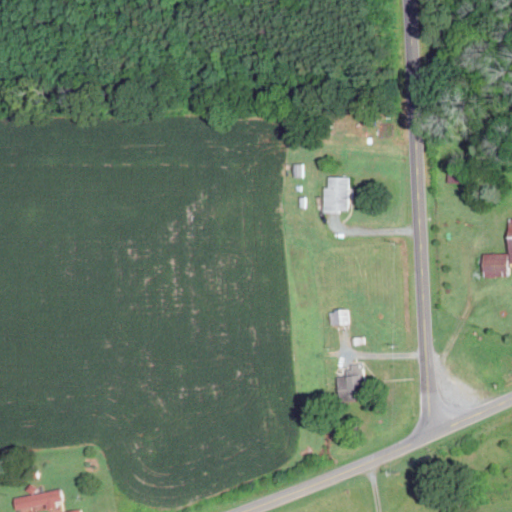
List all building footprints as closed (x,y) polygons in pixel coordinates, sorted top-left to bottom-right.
[(449,182),(450,159),(483,160),(483,183),(449,182)] [(305,163),(305,176),(296,176),(297,163),(305,163)] [(327,186),(330,186),(331,175),(351,176),(350,210),(342,210),(342,212),(326,212),(327,186)] [(510,252),(511,277),(486,277),(486,253),(510,252)] [(350,323),(332,324),(331,312),(336,312),(336,308),(349,307),(350,323)] [(354,337),(366,336),(367,344),(355,345),(354,337)] [(368,383),(364,383),(366,398),(343,402),(339,377),(349,376),(348,369),(353,368),(353,363),(361,362),(362,367),(366,367),(368,383)] [(39,477),(31,478),(31,469),(39,468),(39,477)] [(15,498),(35,494),(28,489),(32,483),(39,487),(35,494),(62,488),(65,500),(57,502),(59,507),(50,509),(49,503),(18,510),(15,498)]
